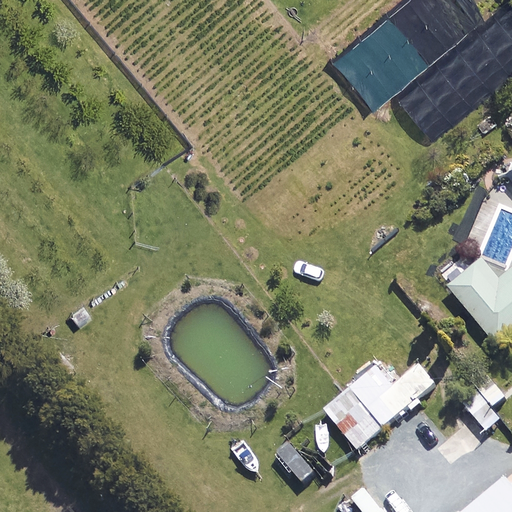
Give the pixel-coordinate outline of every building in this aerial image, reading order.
[(456,30),(430,0),(400,0),(330,59),(369,104),(456,30)] [(511,66),(511,3),(509,0),(498,0),(392,93),(430,138),(511,66)] [(511,266),(497,280),(479,260),(445,291),(496,348),(511,333),(511,266)] [(373,368),(349,389),(360,403),(335,423),(356,449),(433,385),(417,366),(390,389),(373,368)] [(504,399),(492,383),(464,406),(485,432),(499,421),(490,410),(504,399)] [(511,511),(511,474),(465,511),(511,511)]
